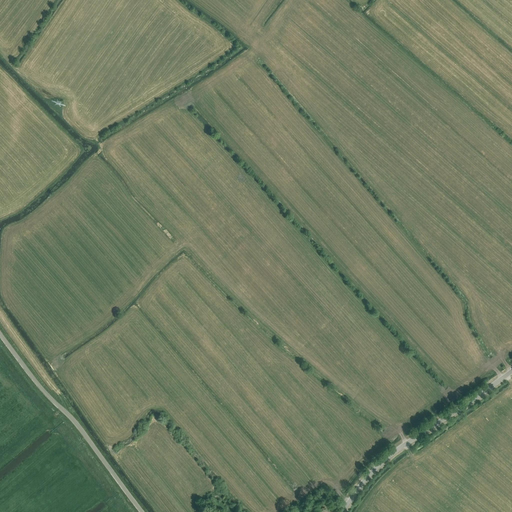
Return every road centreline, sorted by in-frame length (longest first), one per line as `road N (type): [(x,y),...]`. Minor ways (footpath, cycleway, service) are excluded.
road 1 (unclassified): [(144,511),(0,336)]
road 2 (tertiary): [(342,511),(382,461),(511,371)]
